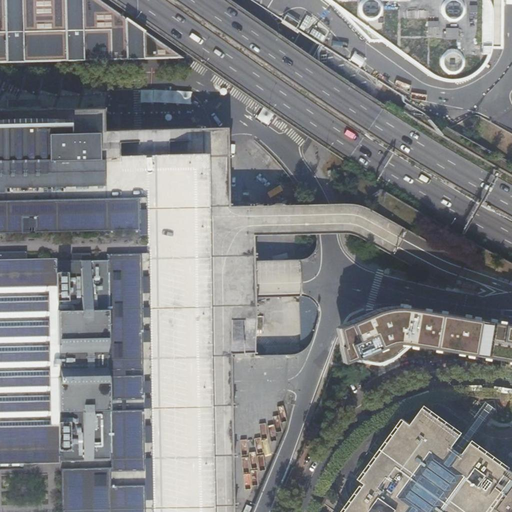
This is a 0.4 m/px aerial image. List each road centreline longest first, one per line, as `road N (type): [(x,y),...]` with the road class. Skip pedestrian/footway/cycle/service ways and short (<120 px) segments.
road 1 (trunk): [(124,0),(511,237)]
road 2 (trunk): [(511,202),(194,0)]
road 3 (tertiary): [(511,379),(426,375),(373,397),(349,416),(296,511)]
